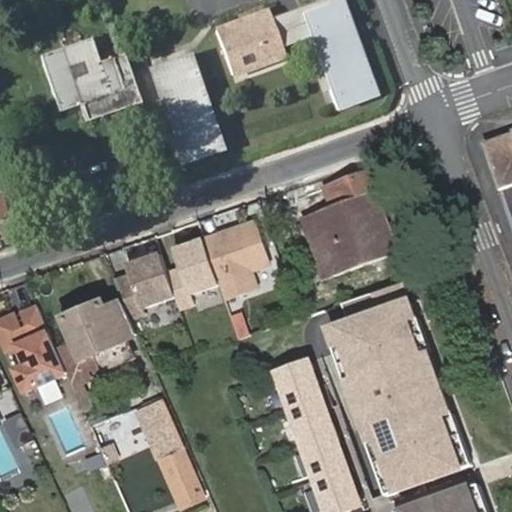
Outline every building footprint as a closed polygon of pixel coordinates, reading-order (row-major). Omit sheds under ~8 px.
[(377,94),(342,0),(341,0),(309,11),(336,85),(330,88),(337,109),(377,94)] [(269,9),(216,29),(234,78),(287,59),(269,9)] [(336,85),(309,11),(303,14),(330,88),(336,85)] [(45,55),(64,110),(92,100),(90,93),(119,83),(111,58),(98,63),(89,40),(45,55)] [(45,55),(38,58),(57,113),(64,110),(45,55)] [(151,69),(184,165),(223,151),(191,55),(151,69)] [(90,93),(92,100),(122,89),(119,83),(90,93)] [(511,134),(485,144),(502,191),(511,187),(511,134)] [(333,207),(313,213),(334,276),(400,252),(385,209),(383,209),(371,173),(327,188),(333,207)] [(511,187),(502,191),(511,221),(511,187)] [(313,213),(304,216),(325,278),(334,276),(313,213)] [(133,278),(119,283),(126,305),(132,322),(149,317),(147,309),(177,299),(182,313),(197,308),(194,297),(221,288),(226,301),(258,290),(252,272),(270,265),(256,225),(177,252),(185,273),(170,278),(163,256),(129,267),(133,278)] [(409,290),(406,282),(344,304),(346,310),(351,324),(413,301),(409,290)] [(351,324),(333,331),(393,496),(473,467),(413,301),(351,324)] [(39,302),(0,318),(0,337),(7,354),(19,349),(25,363),(14,368),(26,395),(71,375),(62,354),(39,302)] [(80,347),(62,354),(71,375),(78,391),(84,388),(81,382),(125,364),(124,361),(132,357),(125,340),(121,342),(108,312),(105,305),(69,320),(80,347)] [(126,305),(108,312),(121,342),(125,340),(140,334),(132,322),(126,305)] [(239,339),(251,336),(245,312),(233,315),(239,339)] [(312,362),(279,374),(330,511),(350,511),(365,507),(312,362)] [(185,511),(186,511),(209,503),(167,406),(142,416),(185,511)] [(489,511),(480,485),(408,511),(489,511)]
